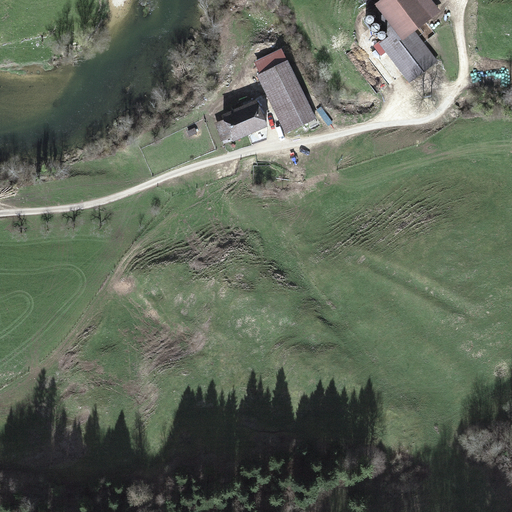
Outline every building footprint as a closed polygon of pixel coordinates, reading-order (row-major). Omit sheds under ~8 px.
[(434,0),(378,0),(373,4),(381,14),(375,19),(388,36),(374,47),(381,56),(387,52),(409,82),(438,60),(416,32),(443,11),(434,0)] [(374,20),(374,18),(373,17),(372,16),(371,15),(370,15),(368,15),(367,16),(366,17),(365,18),(365,19),(365,20),(366,22),(367,23),(368,24),(370,24),(371,23),(372,23),(373,21),(374,20)] [(380,28),(380,26),(379,25),(378,24),(377,23),(376,23),(375,23),(373,24),(372,24),(372,26),(371,27),(371,28),(372,30),(373,31),(374,31),(376,32),(377,31),(379,30),(380,29),(380,28)] [(386,36),(386,35),(385,33),(384,32),(383,31),(382,31),(381,31),(379,32),(378,33),(378,34),(377,35),(377,37),(378,38),(379,39),(380,40),(382,40),(383,40),(385,39),(386,38),(386,36)] [(315,118),(281,48),(253,61),(259,74),(257,75),(285,133),(315,118)] [(256,100),(221,115),(232,142),(267,127),(256,100)]
